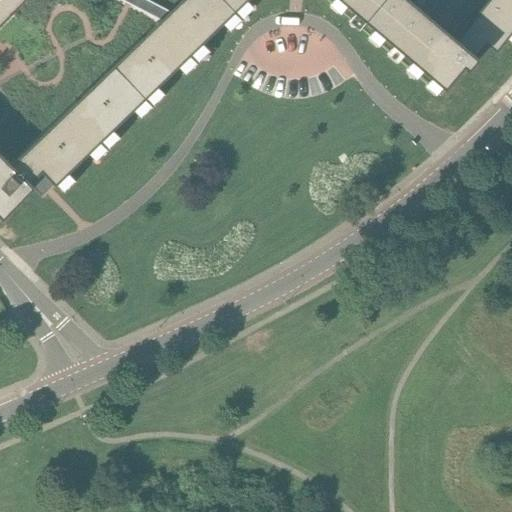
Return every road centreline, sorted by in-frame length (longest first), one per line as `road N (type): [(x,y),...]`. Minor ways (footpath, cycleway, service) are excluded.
road 1 (secondary): [(91,374),(323,263),(379,227),(511,109)]
road 2 (residential): [(91,374),(0,272)]
